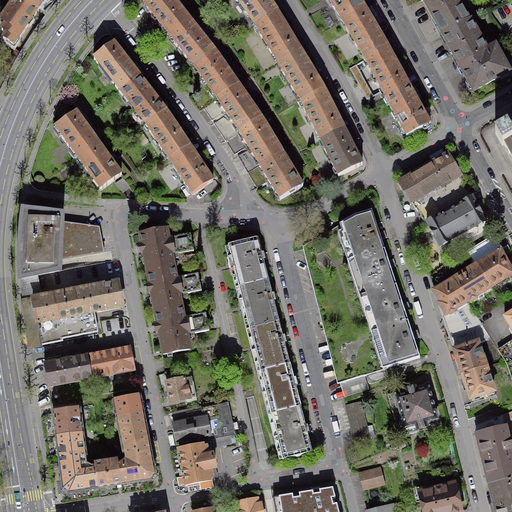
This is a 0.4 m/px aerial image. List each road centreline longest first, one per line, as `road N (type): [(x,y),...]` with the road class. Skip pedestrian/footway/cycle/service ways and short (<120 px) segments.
road 1 (residential): [(174,499),(121,220),(129,212),(200,215)]
road 2 (residential): [(384,172),(484,511)]
road 3 (residential): [(200,215),(258,485)]
road 4 (residential): [(98,0),(215,147),(235,181),(242,218)]
road 5 (residential): [(280,221),(343,468)]
road 6 (residential): [(290,0),(384,172)]
road 7 (secondary): [(92,0),(46,56),(0,166)]
road 8 (secondary): [(0,362),(26,511)]
road 9 (residential): [(391,0),(460,128)]
